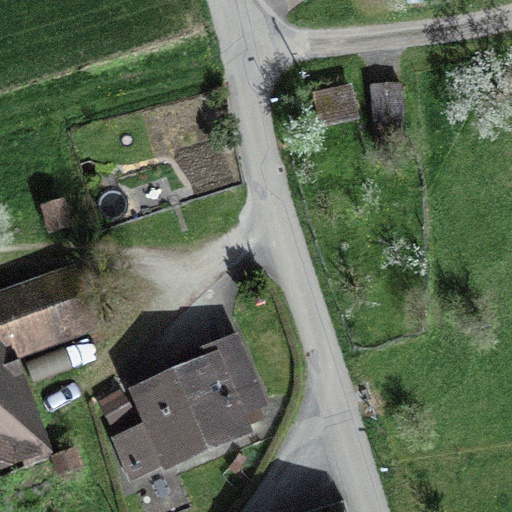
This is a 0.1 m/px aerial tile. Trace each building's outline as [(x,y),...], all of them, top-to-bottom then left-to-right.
[(375,143),(404,141),(400,84),(371,87),(375,143)] [(352,90),(316,95),(320,123),(356,118),(352,90)] [(62,203),(48,208),(55,230),(70,225),(62,203)] [(0,439),(16,433),(0,391),(0,356),(85,324),(66,273),(0,298),(0,439)] [(258,398),(234,343),(205,356),(210,366),(143,394),(155,422),(117,438),(132,471),(235,427),(229,411),(258,398)] [(348,511),(344,498),(297,511),(348,511)]
